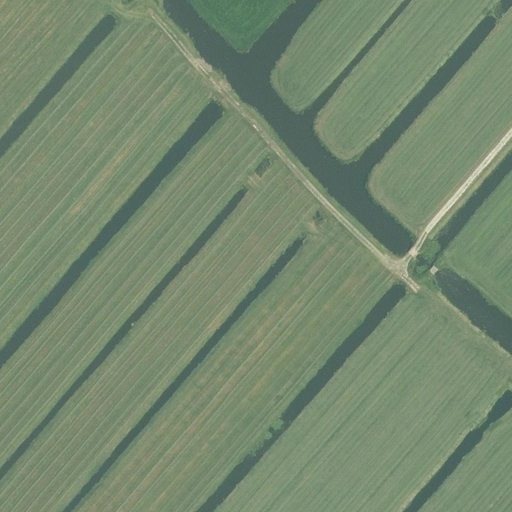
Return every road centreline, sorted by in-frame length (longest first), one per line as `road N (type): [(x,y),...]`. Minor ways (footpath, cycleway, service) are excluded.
road 1 (track): [(147,6),(304,180),(417,290)]
road 2 (track): [(397,268),(511,132)]
